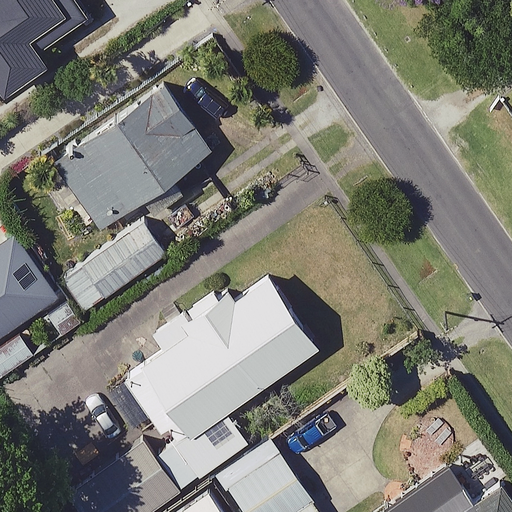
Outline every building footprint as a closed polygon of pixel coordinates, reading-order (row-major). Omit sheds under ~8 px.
[(0,0),(0,77),(6,85),(48,56),(40,43),(91,8),(85,0),(0,0)] [(56,153),(101,219),(143,191),(155,209),(191,184),(178,166),(211,144),(166,77),(56,153)] [(163,248),(143,219),(74,268),(94,296),(163,248)] [(0,241),(0,329),(57,290),(16,230),(0,241)] [(318,340),(270,269),(229,297),(219,283),(156,326),(167,342),(124,371),(163,427),(180,415),(189,429),(318,340)] [(137,511),(180,480),(145,432),(70,488),(87,511),(137,511)] [(324,511),(270,434),(220,468),(250,511),(324,511)] [(447,461),(383,508),(385,511),(511,511),(511,495),(499,478),(473,496),(447,461)] [(229,511),(210,483),(166,511),(229,511)]
